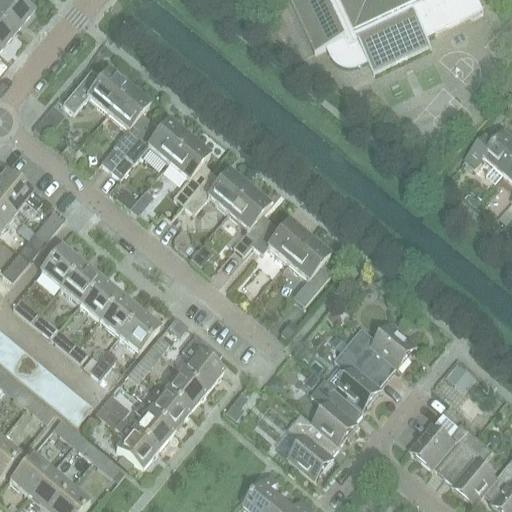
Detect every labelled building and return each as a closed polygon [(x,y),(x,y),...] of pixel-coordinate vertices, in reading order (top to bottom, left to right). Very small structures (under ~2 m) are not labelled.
[(17,0),(0,0),(0,23),(14,35),(33,12),(17,0)] [(431,49),(427,40),(482,14),(475,0),(290,0),(317,56),(327,51),(332,61),(334,66),(336,68),(339,70),(344,72),(349,73),(352,73),(357,72),(361,70),(369,66),(374,76),(431,49)] [(0,51),(14,35),(0,23),(0,51)] [(86,105),(106,121),(129,94),(108,77),(100,86),(90,78),(62,112),(73,121),(86,105)] [(126,138),(112,154),(101,168),(111,176),(122,163),(151,128),(142,121),(150,112),(129,94),(106,121),(126,138)] [(42,122),(32,134),(44,144),(55,132),(42,122)] [(122,163),(111,176),(121,185),(132,171),(146,155),(166,171),(188,144),(168,127),(160,136),(151,128),(122,163)] [(486,142),(466,165),(476,174),(486,163),(505,180),(511,171),(511,144),(505,138),(495,150),(486,142)] [(172,204),(183,213),(211,179),(202,171),(210,162),(188,144),(166,171),(186,188),(172,204)] [(211,179),(183,213),(193,221),(207,205),(226,221),(248,195),(228,178),(221,187),(211,179)] [(0,185),(0,210),(14,222),(25,209),(35,217),(41,209),(5,179),(0,185)] [(117,203),(129,214),(137,204),(125,194),(117,203)] [(232,254),(242,262),(271,228),(262,221),(269,212),(248,195),(226,221),(246,238),(232,254)] [(137,204),(129,214),(138,221),(146,212),(137,204)] [(0,238),(14,222),(0,210),(0,238)] [(53,218),(35,240),(45,248),(63,227),(62,226),(53,218)] [(271,228),(242,262),(243,263),(251,252),(262,261),(267,255),(285,271),(308,244),(288,228),(281,237),(271,228)] [(26,251),(18,260),(28,269),(36,259),(45,248),(35,240),(26,251)] [(330,263),(308,244),(285,271),(306,288),(293,305),(303,313),(331,280),(322,272),(330,263)] [(62,253),(40,278),(59,294),(81,268),(62,253)] [(194,259),(189,264),(199,273),(203,268),(194,259)] [(18,260),(1,280),(11,289),(28,269),(18,260)] [(81,268),(59,294),(79,310),(100,285),(81,268)] [(100,285),(79,310),(98,327),(120,301),(100,285)] [(120,301),(98,327),(117,343),(139,317),(120,301)] [(20,306),(13,313),(21,320),(21,321),(30,329),(37,321),(28,312),(20,306)] [(335,315),(326,321),(333,332),(342,327),(335,315)] [(139,317),(117,343),(138,359),(159,334),(139,317)] [(37,321),(30,329),(40,337),(41,337),(47,329),(37,321)] [(291,324),(280,338),(287,343),(298,330),(291,324)] [(362,335),(349,351),(389,384),(397,374),(399,376),(418,353),(391,331),(378,347),(362,335)] [(57,337),(50,345),(69,362),(76,353),(57,337)] [(174,370),(173,371),(181,377),(206,398),(223,378),(213,370),(221,361),(196,340),(182,357),(191,365),(181,377),(174,370)] [(338,341),(333,347),(343,356),(348,350),(338,341)] [(5,342),(0,347),(0,365),(13,349),(5,342)] [(168,351),(159,344),(151,353),(160,361),(168,351)] [(13,349),(0,365),(0,368),(7,374),(22,356),(13,349)] [(341,371),(328,387),(337,395),(364,418),(364,417),(382,396),(380,394),(389,384),(349,351),(336,367),(341,371)] [(76,353),(69,362),(79,370),(86,361),(76,353)] [(22,356),(7,374),(16,382),(31,364),(22,356)] [(106,357),(88,378),(99,386),(116,365),(106,357)] [(143,363),(135,372),(145,380),(152,371),(143,363)] [(31,364),(16,382),(24,389),(39,371),(31,364)] [(458,368),(446,382),(455,390),(467,376),(458,368)] [(39,371),(24,389),(33,396),(48,378),(39,371)] [(135,372),(127,382),(136,390),(145,380),(135,372)] [(0,375),(0,391),(7,397),(15,388),(0,375)] [(181,377),(165,396),(191,417),(206,398),(181,377)] [(305,386),(314,394),(323,385),(314,377),(305,386)] [(48,378),(33,396),(42,403),(57,385),(48,378)] [(57,385),(42,403),(50,410),(65,392),(57,385)] [(326,386),(312,402),(326,414),(314,429),(313,430),(340,452),(340,451),(358,430),(357,429),(365,418),(364,417),(364,418),(337,395),(328,387),(326,386)] [(15,388),(7,397),(13,402),(11,405),(24,416),(26,413),(34,403),(15,388)] [(65,392),(50,410),(59,418),(74,399),(65,392)] [(140,408),(174,437),(191,417),(165,396),(149,415),(140,408)] [(74,399),(59,418),(68,425),(83,407),(74,399)] [(110,402),(102,411),(121,426),(128,417),(110,402)] [(34,403),(26,413),(46,429),(54,420),(34,403)] [(83,407),(68,425),(77,432),(92,414),(83,407)] [(142,424),(132,436),(158,457),(174,437),(140,408),(133,416),(142,424)] [(242,416),(233,409),(225,418),(235,425),(242,416)] [(102,411),(95,420),(113,436),(114,435),(125,444),(117,454),(142,476),(158,457),(132,436),(121,426),(102,411)] [(411,456),(410,457),(433,477),(436,473),(445,482),(477,443),(461,430),(459,432),(443,418),(432,431),(415,452),(411,456)] [(302,419),(288,436),(303,448),(289,464),(317,487),(335,465),(333,463),(342,452),(340,451),(340,452),(313,430),(314,429),(302,419)] [(60,425),(53,434),(54,435),(59,439),(73,451),(80,442),(66,431),(60,425)] [(80,442),(73,451),(92,467),(99,458),(80,442)] [(477,443),(445,482),(455,490),(453,493),(475,511),(485,500),(484,500),(497,485),(496,484),(481,471),(493,456),(477,443)] [(0,444),(0,482),(19,460),(0,444)] [(99,458),(92,467),(111,483),(118,474),(99,458)] [(31,461),(9,487),(29,504),(51,477),(31,461)] [(497,485),(484,500),(485,500),(494,509),(493,510),(496,511),(511,511),(511,465),(496,484),(497,485)] [(51,477),(29,504),(38,511),(53,511),(70,493),(51,477)] [(244,511),(277,511),(284,505),(273,496),(280,487),(272,481),(265,489),(264,489),(244,511)] [(70,493),(53,511),(87,511),(89,509),(70,493)]
